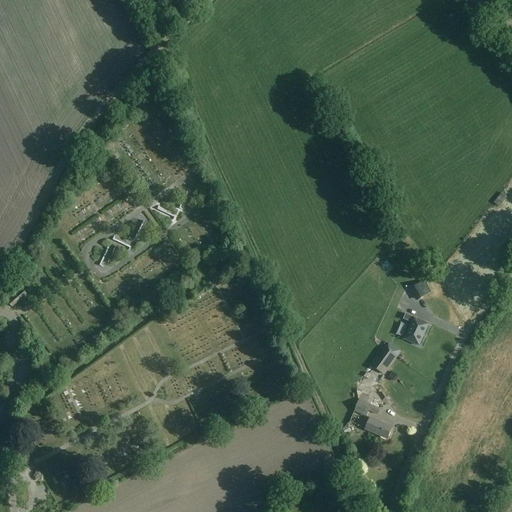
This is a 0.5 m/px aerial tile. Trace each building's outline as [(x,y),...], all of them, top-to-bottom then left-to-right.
[(507,196),(502,192),(494,202),(499,206),(507,196)] [(440,306),(425,280),(411,288),(426,315),(440,306)] [(7,301),(8,303),(11,306),(27,293),(22,288),(7,301)] [(404,339),(419,346),(429,324),(405,313),(403,319),(411,323),(404,339)] [(428,338),(438,340),(439,333),(429,331),(428,338)] [(449,350),(455,335),(444,332),(435,357),(441,359),(445,348),(449,350)] [(383,347),(373,360),(371,364),(384,374),(397,357),(383,347)] [(358,399),(354,410),(354,411),(355,411),(367,416),(369,410),(378,415),(381,409),(358,399)] [(387,439),(393,427),(370,418),(365,430),(387,439)]
